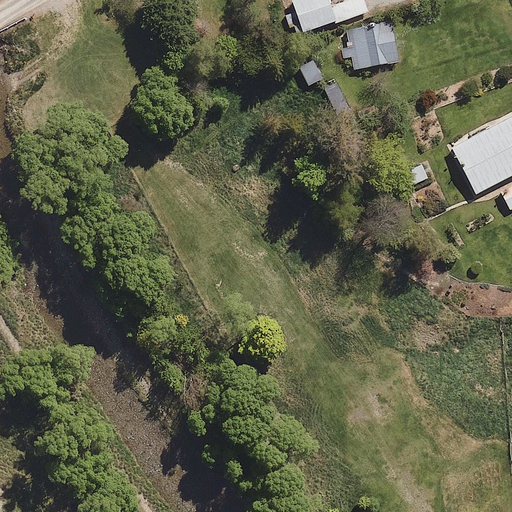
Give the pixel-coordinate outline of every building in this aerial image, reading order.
[(329,0),(291,0),(302,32),(367,10),(363,0),(345,0),(331,5),(329,0)] [(390,23),(347,32),(355,69),(397,60),(390,23)] [(511,116),(452,148),(477,194),(511,175),(511,116)] [(405,189),(428,178),(421,164),(398,174),(405,189)] [(511,185),(501,191),(510,210),(511,208),(511,185)]
